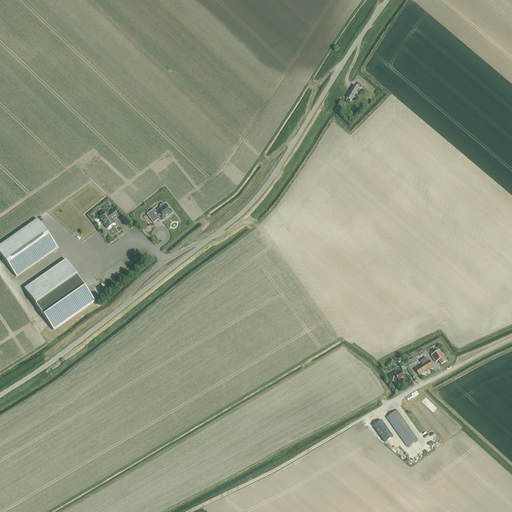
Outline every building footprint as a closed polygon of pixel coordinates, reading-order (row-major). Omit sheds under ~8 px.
[(361,90),(359,89),(354,86),(346,98),(348,99),(346,102),(349,104),(353,97),(355,99),(361,90)] [(156,212),(154,209),(147,214),(154,223),(160,218),(162,220),(173,212),(166,204),(165,205),(164,204),(163,203),(160,206),(160,207),(161,208),(156,212)] [(100,218),(107,229),(115,223),(113,220),(119,217),(114,210),(109,214),(108,212),(106,214),(105,213),(104,213),(101,214),(101,215),(102,216),(100,218)] [(0,245),(0,254),(16,277),(58,249),(37,220),(0,245)] [(24,289),(53,330),(95,301),(66,260),(24,289)] [(439,351),(437,349),(431,353),(432,355),(431,356),(435,363),(438,361),(441,365),(446,362),(439,351)] [(416,363),(413,358),(406,363),(409,367),(416,363)] [(399,365),(400,366),(402,371),(409,367),(406,363),(405,360),(400,363),(399,365)] [(419,376),(433,367),(429,361),(415,369),(419,376)] [(391,380),(393,382),(397,379),(398,381),(405,377),(401,372),(399,373),(398,371),(389,376),(391,380)] [(423,403),(434,413),(438,410),(427,399),(423,403)] [(408,447),(418,440),(397,411),(387,418),(408,447)]
